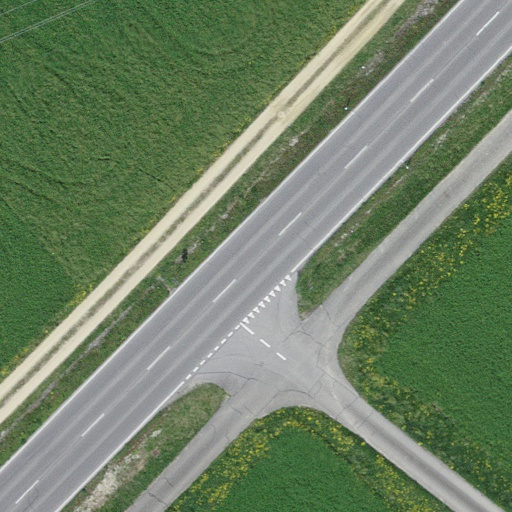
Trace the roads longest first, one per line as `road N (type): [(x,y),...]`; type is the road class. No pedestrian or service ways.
road 1 (secondary): [(4,511),(510,0)]
road 2 (track): [(511,127),(144,511)]
road 3 (track): [(363,0),(0,386)]
road 4 (track): [(473,511),(211,301)]
